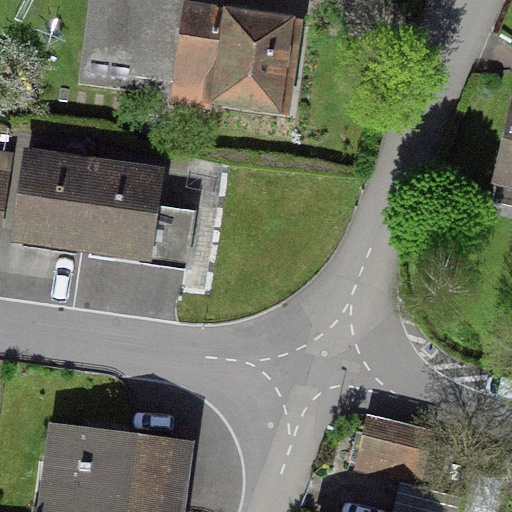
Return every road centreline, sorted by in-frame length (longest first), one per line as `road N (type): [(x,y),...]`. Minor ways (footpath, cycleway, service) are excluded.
road 1 (residential): [(467,0),(318,373)]
road 2 (residential): [(318,373),(0,331)]
road 3 (residential): [(511,419),(318,373)]
road 4 (residential): [(318,373),(268,511)]
